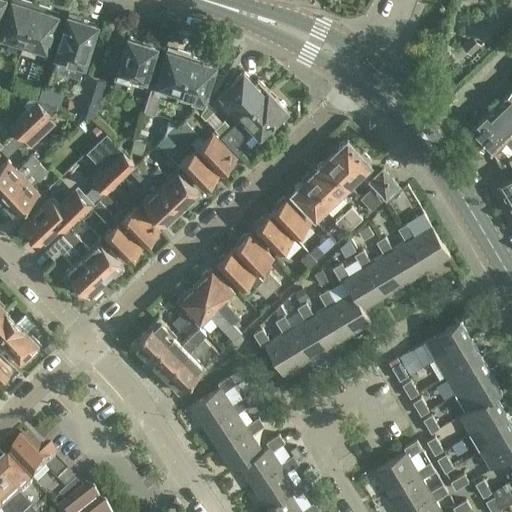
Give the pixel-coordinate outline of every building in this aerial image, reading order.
[(10,38),(24,42),(35,7),(14,0),(11,0),(1,35),(0,37),(0,39),(9,42),(10,38)] [(35,7),(24,42),(36,46),(35,51),(44,54),(46,49),(57,14),(35,7)] [(60,105),(65,90),(74,93),(84,63),(96,24),(69,15),(56,54),(46,84),(41,101),(58,107),(60,105)] [(146,79),(147,75),(156,45),(128,36),(116,74),(117,74),(113,84),(126,88),(129,78),(130,75),(145,79),(146,79)] [(153,77),(152,81),(153,81),(143,111),(154,115),(162,90),(165,91),(166,87),(179,92),(190,56),(167,49),(157,79),(153,77)] [(215,64),(190,56),(179,92),(192,96),(191,100),(201,103),(202,99),(204,100),(215,64)] [(0,82),(7,84),(12,65),(0,61),(0,82)] [(220,93),(242,116),(269,91),(258,78),(254,82),(244,71),(220,93)] [(106,78),(89,73),(77,110),(95,115),(106,78)] [(269,91),(242,116),(230,127),(243,141),(255,130),(259,135),(286,109),(269,91)] [(505,98),(496,106),(511,123),(511,97),(508,93),(504,97),(505,98)] [(41,101),(38,100),(10,126),(23,140),(50,114),(58,107),(41,101)] [(486,114),(482,118),(511,149),(511,138),(510,136),(511,133),(511,123),(496,106),(487,115),(486,114)] [(511,151),(511,149),(482,118),(478,122),(478,123),(469,132),(476,139),(476,140),(483,147),(484,147),(491,154),(499,147),(508,156),(511,151)] [(223,120),(213,129),(220,136),(230,127),(223,120)] [(185,122),(178,129),(177,130),(218,174),(227,166),(229,166),(234,162),(234,159),(236,157),(212,132),(203,141),(185,122)] [(177,130),(178,129),(175,126),(167,133),(188,155),(179,163),(203,188),(205,187),(208,187),(212,183),(212,180),(218,174),(177,130)] [(220,136),(238,155),(248,146),(243,141),(230,127),(220,136)] [(107,192),(130,169),(134,165),(105,133),(86,151),(102,167),(93,176),(107,192)] [(347,139),(324,161),(348,186),(370,164),(347,139)] [(0,197),(39,162),(32,154),(16,169),(8,159),(0,166),(0,197)] [(324,161),(308,176),(331,201),(348,186),(324,161)] [(39,162),(0,197),(0,201),(5,207),(3,209),(10,216),(12,214),(14,216),(39,192),(31,184),(47,170),(39,162)] [(130,169),(153,191),(141,202),(164,225),(181,209),(149,176),(137,163),(135,165),(134,165),(130,169)] [(157,167),(149,176),(181,209),(198,193),(176,169),(167,177),(157,167)] [(371,179),(386,195),(398,184),(383,168),(371,179)] [(331,201),(308,176),(292,192),(315,216),(331,201)] [(498,186),(508,202),(511,199),(511,177),(507,180),(508,180),(498,186)] [(360,198),(371,209),(381,200),(371,188),(360,198)] [(66,230),(69,227),(83,214),(91,206),(91,205),(78,192),(61,207),(50,197),(21,224),(24,227),(22,228),(29,236),(31,234),(40,243),(60,224),(66,230)] [(105,193),(98,200),(142,246),(150,238),(153,239),(158,234),(157,231),(159,230),(135,205),(125,214),(105,193)] [(286,196),(269,213),(293,238),(310,221),(286,196)] [(98,200),(91,206),(111,227),(102,236),(126,261),(128,259),(131,259),(135,255),(135,253),(142,246),(98,200)] [(351,206),(343,213),(355,225),(362,218),(351,206)] [(293,238),(269,213),(254,227),(277,252),(293,238)] [(355,225),(343,213),(335,221),(346,233),(355,225)] [(398,228),(405,240),(409,239),(427,269),(450,256),(432,225),(414,236),(406,223),(398,228)] [(66,230),(61,235),(105,281),(112,274),(114,275),(121,268),(120,267),(122,265),(99,240),(90,249),(69,227),(66,230)] [(248,232),(231,248),(255,273),(272,257),(248,232)] [(105,281),(61,235),(46,250),(54,258),(61,251),(74,264),(65,272),(89,297),(91,295),(92,296),(100,289),(98,287),(105,281)] [(376,241),(383,254),(387,251),(406,282),(427,269),(409,239),(405,240),(392,249),(385,236),(376,241)] [(315,245),(307,253),(316,261),(323,254),(315,245)] [(255,273),(231,248),(216,264),(240,288),(255,273)] [(354,254),(361,267),(366,264),(384,295),(406,282),(387,251),(383,254),(370,261),(363,249),(354,254)] [(316,261),(307,253),(300,259),(309,268),(316,261)] [(344,278),(352,292),(353,291),(362,308),(384,295),(366,264),(361,267),(348,274),(341,262),(333,267),(340,280),(344,278)] [(211,268),(194,284),(241,333),(241,332),(234,324),(240,318),(224,300),(233,291),(211,268)] [(269,272),(261,279),(272,291),(280,283),(269,272)] [(272,291),(261,279),(254,286),(265,297),(272,291)] [(241,333),(194,284),(177,300),(199,323),(209,314),(233,340),(241,333)] [(319,294),(326,306),(330,305),(348,335),(371,322),(362,308),(353,291),(352,292),(335,302),(327,289),(319,294)] [(297,307),(305,320),(308,317),(327,348),(348,335),(330,305),(326,306),(313,314),(306,302),(297,307)] [(0,335),(15,322),(0,305),(0,335)] [(186,312),(168,328),(174,334),(173,334),(173,335),(174,335),(192,318),(186,312)] [(275,320),(283,333),(287,330),(305,361),(327,348),(308,317),(305,320),(291,327),(284,315),(275,320)] [(131,344),(146,360),(173,335),(173,334),(174,334),(168,328),(158,318),(131,344)] [(424,341),(435,359),(470,338),(459,320),(424,341)] [(15,322),(0,335),(0,350),(4,346),(19,362),(37,345),(15,322)] [(146,360),(160,374),(202,334),(203,335),(206,332),(199,325),(181,343),(174,335),(173,335),(146,360)] [(287,330),(283,333),(269,340),(262,328),(254,333),(261,346),(264,344),(283,374),(305,361),(287,330)] [(202,334),(160,374),(178,392),(204,366),(195,357),(210,342),(203,335),(202,334)] [(435,359),(445,377),(481,356),(470,338),(435,359)] [(445,377),(456,394),(491,373),(481,356),(445,377)] [(0,358),(0,379),(4,379),(8,375),(8,373),(11,370),(0,358)] [(399,380),(407,375),(400,361),(392,366),(399,380)] [(456,394),(465,411),(466,412),(495,395),(501,391),(491,373),(456,394)] [(190,406),(205,428),(235,408),(232,404),(223,391),(235,383),(230,375),(217,383),(219,387),(190,406)] [(402,384),(410,397),(418,392),(410,379),(402,384)] [(205,428),(219,449),(249,429),(246,425),(237,412),(250,404),(244,395),(232,404),(235,408),(205,428)] [(459,415),(470,433),(505,412),(495,395),(466,412),(465,411),(459,415)] [(413,401),(420,415),(428,410),(421,396),(413,401)] [(470,433),(480,450),(511,431),(511,424),(505,412),(470,433)] [(423,419),(432,432),(439,427),(431,414),(423,419)] [(233,470),(239,466),(262,450),(251,433),(264,425),(258,416),(246,425),(249,429),(219,449),(233,470)] [(491,469),(508,458),(508,457),(511,454),(511,431),(480,450),(491,469)] [(239,466),(253,487),(284,467),(281,462),(280,463),(272,450),(284,442),(279,434),(266,442),(268,446),(262,450),(239,466)] [(427,441),(434,454),(442,449),(435,436),(427,441)] [(10,459),(32,483),(46,470),(57,482),(66,473),(46,451),(44,453),(30,440),(22,449),(18,449),(13,453),(13,457),(10,459)] [(375,469),(389,492),(419,473),(417,469),(409,456),(421,448),(416,440),(403,448),(405,451),(375,469)] [(437,458),(445,472),(453,467),(445,453),(437,458)] [(253,487),(266,507),(267,508),(298,488),(295,483),(294,484),(286,471),(298,463),(292,455),(281,462),(284,467),(253,487)] [(0,495),(16,511),(26,511),(29,510),(17,497),(29,485),(7,462),(5,464),(1,463),(0,463),(0,495)] [(389,492),(400,511),(403,511),(432,495),(430,491),(422,478),(434,470),(430,462),(417,469),(419,473),(389,492)] [(463,473),(450,481),(455,489),(468,481),(463,473)] [(260,511),(302,511),(302,510),(293,497),(312,485),(307,476),(295,483),(298,488),(267,508),(266,507),(260,511)] [(483,478),(475,483),(483,497),(491,492),(483,478)] [(58,497),(65,506),(83,492),(76,482),(58,497)] [(442,511),(435,500),(447,492),(442,483),(430,491),(432,495),(403,511),(442,511)] [(103,511),(99,506),(86,490),(83,492),(65,506),(57,511),(103,511)] [(16,511),(0,495),(0,511),(1,511),(16,511)] [(485,501),(491,511),(496,511),(501,509),(493,496),(485,501)] [(463,511),(470,508),(466,499),(453,507),(455,510),(451,511),(463,511)] [(316,511),(319,510),(314,502),(302,510),(302,511),(316,511)]
